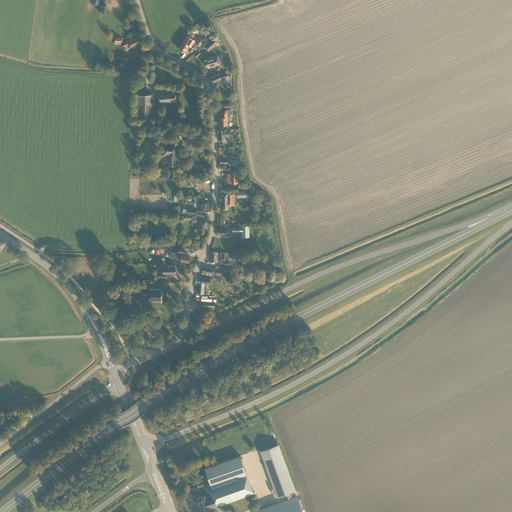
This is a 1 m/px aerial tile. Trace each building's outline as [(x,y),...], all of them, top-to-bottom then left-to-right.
[(183,42),(178,49),(184,53),(189,46),(191,47),(195,41),(187,36),(183,42)] [(129,48),(129,49),(135,46),(135,45),(140,43),(137,37),(132,40),(132,39),(126,41),(127,43),(122,46),(124,50),(129,48)] [(194,43),(199,46),(203,40),(198,37),(194,43)] [(213,38),(204,46),(208,50),(217,42),(213,38)] [(209,67),(219,64),(223,63),(221,59),(223,59),(222,58),(221,54),(217,56),(207,59),(207,60),(204,61),(206,67),(208,66),(209,67)] [(228,76),(226,73),(220,76),(219,74),(211,77),(213,82),(228,76)] [(158,91),(159,104),(170,103),(169,102),(176,101),(175,91),(168,91),(168,90),(158,91)] [(134,117),(147,117),(149,117),(149,116),(149,113),(154,113),(154,103),(151,103),(150,95),(133,95),(134,117)] [(227,125),(227,116),(226,109),(220,110),(220,111),(221,118),(218,118),(219,125),(227,125)] [(229,135),(228,131),(228,130),(218,131),(219,140),(222,140),(222,142),(227,141),(227,135),(229,135)] [(176,143),(164,142),(163,156),(168,156),(168,158),(168,159),(165,159),(165,164),(168,164),(168,165),(175,165),(175,157),(176,143)] [(229,161),(229,158),(221,158),(221,159),(220,159),(220,164),(229,164),(229,166),(238,166),(238,161),(229,161)] [(228,205),(234,205),(234,194),(221,194),(221,209),(228,209),(228,205)] [(199,210),(207,211),(208,200),(200,199),(199,210)] [(205,227),(206,227),(206,221),(198,221),(197,232),(204,233),(205,227)] [(249,236),(249,225),(241,225),(241,227),(233,227),(233,232),(241,232),(241,236),(249,236)] [(230,236),(230,227),(221,227),(221,228),(218,228),(218,235),(223,234),(223,236),(230,236)] [(181,254),(176,253),(173,252),(171,252),(170,256),(170,257),(176,258),(180,259),(180,261),(188,262),(189,256),(181,255),(181,254)] [(227,259),(228,253),(211,252),(211,258),(210,258),(210,261),(217,262),(217,260),(221,260),(221,257),(222,258),(222,259),(227,259)] [(158,272),(158,278),(165,278),(165,274),(175,274),(175,266),(162,266),(162,272),(158,272)] [(222,275),(223,267),(216,266),(215,269),(214,269),(214,268),(203,267),(202,274),(212,276),(213,273),(222,275)] [(207,284),(210,285),(211,279),(199,278),(197,293),(206,294),(207,284)] [(146,300),(160,301),(161,289),(147,288),(147,285),(140,284),(140,288),(143,288),(143,293),(144,293),(144,298),(146,299),(146,300)] [(194,309),(207,310),(214,310),(215,303),(194,301),(194,309)] [(260,451),(277,497),(296,490),(279,444),(260,451)] [(212,485),(247,472),(241,457),(241,455),(206,467),(212,485)] [(254,493),(247,472),(212,485),(208,486),(211,495),(205,497),(204,495),(198,497),(202,511),(209,508),(209,507),(216,505),(217,506),(254,493)] [(303,511),(297,495),(258,509),(259,511),(303,511)]
